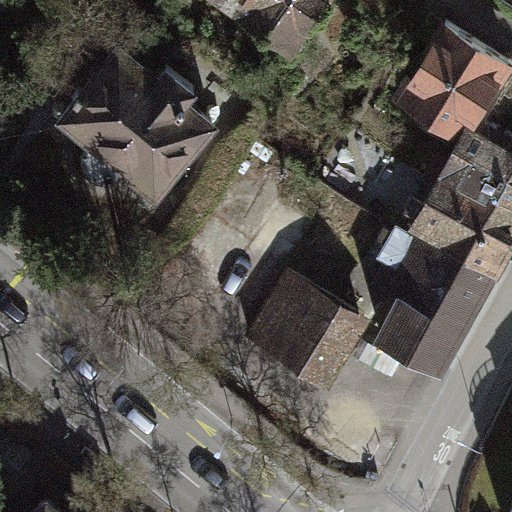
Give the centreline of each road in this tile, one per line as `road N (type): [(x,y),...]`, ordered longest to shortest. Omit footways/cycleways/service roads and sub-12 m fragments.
road 1 (tertiary): [(244,511),(0,298)]
road 2 (residential): [(398,511),(511,307)]
